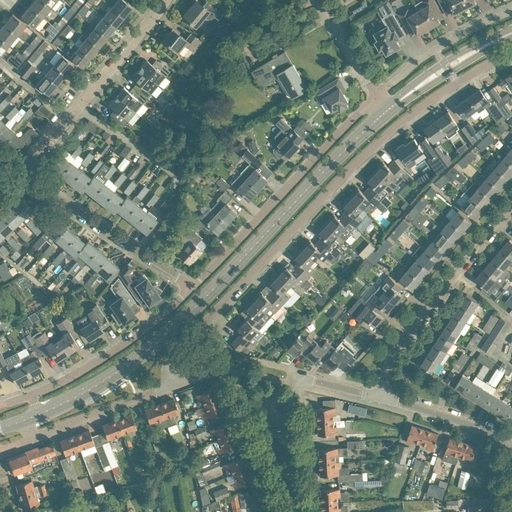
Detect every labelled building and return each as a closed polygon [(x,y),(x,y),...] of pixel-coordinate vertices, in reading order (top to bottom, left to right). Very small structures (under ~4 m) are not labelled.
[(42,17),(51,7),(42,0),(33,0),(29,6),(42,17)] [(82,0),(76,0),(70,7),(75,11),(83,1),(82,0)] [(123,0),(114,0),(116,1),(111,6),(112,7),(124,17),(132,7),(123,0)] [(210,18),(213,16),(218,20),(225,11),(211,0),(207,0),(202,6),(196,0),(183,16),(188,20),(190,22),(195,26),(202,17),(206,18),(210,18)] [(418,10),(429,29),(440,23),(433,11),(439,8),(434,0),(422,0),(425,6),(418,10)] [(465,10),(459,0),(438,0),(442,6),(447,3),(453,16),(465,10)] [(459,0),(465,10),(476,4),(474,0),(459,0)] [(77,13),(82,16),(89,8),(84,4),(77,13)] [(34,27),(42,17),(29,6),(20,16),(34,27)] [(67,21),(75,11),(70,7),(62,17),(67,21)] [(115,27),(124,17),(112,7),(103,17),(115,27)] [(429,29),(418,10),(411,14),(408,8),(398,14),(406,27),(411,24),(418,36),(429,29)] [(4,24),(17,35),(26,25),(12,13),(4,24)] [(75,25),(82,16),(77,13),(70,21),(75,25)] [(352,21),(357,18),(354,13),(349,16),(352,21)] [(393,13),(383,18),(387,26),(374,33),(378,40),(375,41),(380,49),(383,47),(387,54),(388,53),(389,54),(394,51),(393,50),(400,46),(396,40),(405,34),(393,13)] [(59,31),(67,21),(62,17),(57,23),(55,21),(52,25),(54,26),(54,27),(59,31)] [(107,37),(115,27),(103,17),(95,27),(107,37)] [(0,37),(9,45),(17,35),(4,24),(0,27),(0,37)] [(65,36),(72,28),(68,24),(61,32),(65,36)] [(50,41),(59,31),(54,27),(45,37),(50,41)] [(99,47),(107,37),(95,27),(87,37),(99,47)] [(163,37),(165,38),(163,40),(167,43),(169,45),(169,44),(179,52),(178,51),(184,43),(193,51),(201,41),(191,33),(186,40),(172,29),(169,33),(168,31),(163,37)] [(57,46),(65,36),(61,32),(52,43),(57,46)] [(82,33),(78,38),(83,42),(78,47),(90,57),(99,47),(87,37),(82,33)] [(34,48),(42,38),(37,34),(29,44),(34,48)] [(0,54),(0,55),(9,45),(0,37),(0,54)] [(35,50),(40,54),(49,43),(44,40),(35,50)] [(90,57),(74,43),(73,42),(69,47),(75,51),(70,57),(82,67),(90,57)] [(25,58),(34,48),(29,44),(20,54),(25,58)] [(209,48),(205,53),(209,57),(213,53),(209,48)] [(33,62),(40,54),(35,50),(29,59),(33,62)] [(274,58),(252,71),(261,86),(279,75),(292,97),(307,88),(293,64),(285,51),(279,55),(277,53),(273,56),(274,58)] [(20,54),(20,55),(17,52),(13,57),(10,54),(6,59),(12,64),(17,69),(25,58),(20,54)] [(65,75),(74,64),(61,54),(53,64),(65,75)] [(27,60),(18,72),(25,78),(35,66),(27,60)] [(162,62),(160,63),(157,61),(153,66),(146,60),(145,61),(143,61),(140,67),(139,69),(158,85),(170,71),(166,68),(168,67),(162,62)] [(65,75),(53,64),(50,61),(46,66),(49,69),(45,74),(44,75),(57,85),(65,75)] [(249,68),(247,63),(232,71),(235,77),(241,73),(241,74),(249,68)] [(147,99),(158,85),(139,69),(138,70),(132,75),(133,76),(132,78),(138,84),(135,88),(147,99)] [(44,75),(45,74),(40,70),(36,75),(40,79),(34,87),(41,93),(43,91),(48,95),(57,85),(44,75)] [(511,73),(507,77),(500,83),(503,88),(506,85),(511,93),(511,92),(511,73)] [(181,75),(173,84),(183,91),(190,82),(181,75)] [(340,111),(348,106),(346,103),(348,102),(343,93),(347,91),(339,78),(314,93),(321,104),(326,101),(332,111),(338,107),(340,111)] [(147,99),(135,88),(131,93),(124,87),(122,89),(121,88),(118,95),(116,96),(130,108),(130,107),(135,112),(147,99)] [(499,107),(502,105),(511,98),(508,93),(502,98),(494,87),(487,91),(492,97),(499,107)] [(492,97),(488,100),(480,89),(468,97),(476,109),(479,112),(486,107),(497,122),(499,120),(504,115),(503,114),(499,107),(492,97)] [(126,112),(130,108),(116,96),(115,98),(109,102),(110,104),(109,105),(116,111),(111,116),(124,126),(132,117),(126,112)] [(5,97),(0,102),(0,111),(10,101),(5,97)] [(172,97),(167,102),(172,106),(176,101),(172,97)] [(464,118),(476,109),(468,97),(456,106),(464,118)] [(39,107),(42,103),(37,98),(33,102),(39,107)] [(502,105),(499,107),(503,114),(504,115),(511,125),(511,108),(507,102),(502,105)] [(42,113),(46,117),(52,112),(42,103),(39,107),(37,109),(42,113)] [(166,104),(161,111),(168,117),(172,109),(166,104)] [(10,120),(17,112),(19,110),(14,106),(5,116),(10,120)] [(29,108),(23,114),(24,115),(28,118),(28,119),(32,114),(33,113),(29,108)] [(42,113),(37,109),(33,113),(32,114),(36,117),(39,117),(42,113)] [(17,112),(10,120),(5,124),(0,129),(0,142),(3,145),(14,133),(28,119),(28,118),(24,115),(22,117),(17,112)] [(436,120),(445,132),(449,137),(458,131),(457,129),(460,128),(457,124),(448,112),(436,120)] [(159,114),(157,116),(158,119),(160,121),(160,124),(163,126),(168,118),(163,113),(162,114),(159,114)] [(496,127),(502,134),(511,125),(504,115),(499,120),(502,123),(496,127)] [(294,130),(281,118),(276,124),(281,129),(275,136),(275,140),(279,143),(277,145),(274,149),(274,152),(280,157),(279,158),(285,152),(289,156),(300,145),(298,144),(303,138),(294,130)] [(94,133),(99,127),(88,120),(84,126),(94,133)] [(301,126),(308,133),(314,126),(306,120),(301,126)] [(436,120),(425,129),(433,141),(434,141),(437,146),(438,145),(441,143),(441,140),(439,137),(445,132),(436,120)] [(464,126),(475,141),(486,132),(482,127),(477,131),(470,122),(464,126)] [(475,141),(464,126),(459,129),(471,145),(475,141)] [(27,145),(38,133),(33,129),(28,129),(19,138),(14,133),(3,145),(12,154),(23,142),(24,143),(24,142),(27,145)] [(484,139),(489,145),(496,139),(490,133),(484,139)] [(425,150),(430,157),(431,158),(437,154),(433,149),(426,139),(420,143),(418,144),(414,139),(405,146),(403,144),(396,149),(406,163),(410,167),(416,163),(413,158),(425,150)] [(482,151),(489,145),(484,139),(477,145),(482,151)] [(105,141),(98,151),(103,154),(110,145),(105,141)] [(151,141),(147,146),(152,150),(156,145),(151,141)] [(236,148),(241,153),(247,148),(241,142),(236,148)] [(256,142),(249,143),(250,150),(257,149),(256,142)] [(468,148),(465,143),(457,149),(461,154),(468,148)] [(71,154),(65,150),(61,155),(61,154),(51,168),(61,176),(71,162),(75,158),(84,147),(79,144),(71,154)] [(126,156),(130,146),(123,144),(119,154),(126,156)] [(437,146),(433,149),(437,154),(446,167),(453,161),(447,153),(445,155),(438,145),(437,146)] [(257,146),(252,151),(258,156),(262,151),(257,146)] [(273,172),(248,149),(243,154),(251,162),(241,173),(258,190),(268,179),(267,178),(256,169),(262,163),(273,172)] [(464,156),(470,162),(476,156),(471,150),(464,156)] [(89,152),(81,162),(85,166),(94,155),(89,152)] [(216,152),(211,158),(215,160),(218,160),(221,157),(216,152)] [(446,167),(437,154),(431,158),(430,157),(428,159),(427,159),(431,165),(438,175),(446,167)] [(463,168),(470,162),(464,156),(457,162),(463,168)] [(508,179),(511,174),(511,164),(504,158),(495,167),(508,179)] [(99,169),(104,163),(99,159),(91,170),(95,174),(99,169)] [(403,177),(409,183),(414,178),(395,160),(388,166),(383,162),(374,171),(394,189),(399,185),(398,182),(403,177)] [(71,184),(81,170),(85,166),(81,162),(81,163),(77,167),(71,162),(61,176),(71,184)] [(109,167),(105,173),(109,177),(116,168),(112,164),(109,167)] [(462,183),(467,177),(454,166),(448,171),(462,183)] [(133,167),(126,175),(131,179),(138,171),(133,167)] [(495,167),(487,177),(500,188),(508,179),(495,167)] [(91,178),(81,192),(84,188),(94,196),(104,183),(109,177),(105,173),(99,169),(95,174),(91,178)] [(71,184),(81,192),(91,178),(82,171),(81,170),(71,184)] [(390,194),(394,189),(374,171),(366,179),(372,184),(367,189),(380,201),(381,200),(387,207),(392,201),(386,195),(387,194),(390,194)] [(118,187),(127,176),(122,172),(113,183),(117,187),(118,187)] [(249,200),(258,190),(241,173),(240,174),(246,180),(241,184),(235,179),(231,183),(238,189),(237,189),(249,200)] [(445,173),(435,183),(441,188),(444,185),(446,184),(450,179),(445,173)] [(487,177),(483,174),(483,173),(475,183),(479,187),(492,198),(500,188),(487,177)] [(216,182),(225,190),(230,185),(221,177),(216,182)] [(137,184),(132,180),(123,191),(128,195),(137,184)] [(104,183),(94,196),(104,204),(114,191),(104,183)] [(126,196),(113,212),(114,212),(117,209),(126,216),(136,204),(140,198),(141,199),(149,189),(144,185),(136,195),(135,195),(131,200),(126,196)] [(432,198),(437,191),(432,186),(426,193),(432,198)] [(483,208),(492,198),(479,187),(470,197),(483,208)] [(380,201),(367,189),(363,193),(358,188),(350,197),(363,209),(368,213),(370,212),(373,210),(375,208),(375,207),(380,201)] [(212,208),(228,223),(237,212),(227,203),(232,197),(225,190),(217,199),(218,201),(212,208)] [(113,212),(126,196),(124,199),(114,191),(104,204),(114,211),(113,212)] [(150,207),(151,206),(159,196),(154,193),(146,204),(150,207)] [(146,233),(151,237),(178,197),(177,197),(173,194),(168,201),(166,199),(157,210),(151,206),(150,207),(147,212),(137,224),(146,232),(145,233),(146,233)] [(415,205),(421,211),(429,201),(423,196),(415,205)] [(22,219),(32,210),(20,197),(11,206),(22,219)] [(368,213),(363,209),(350,197),(342,205),(347,210),(343,214),(356,226),(364,218),(368,213)] [(475,218),(483,208),(470,197),(462,207),(475,218)] [(147,212),(136,204),(126,216),(137,224),(147,212)] [(408,213),(406,216),(409,219),(415,224),(419,228),(428,217),(421,211),(415,205),(415,206),(408,213)] [(13,227),(22,219),(11,206),(1,215),(13,227)] [(211,208),(211,207),(204,214),(193,224),(198,229),(200,227),(203,229),(208,234),(214,228),(218,233),(228,223),(212,208),(211,208)] [(463,231),(472,221),(459,210),(450,220),(463,231)] [(356,226),(343,214),(339,219),(334,214),(326,222),(339,234),(343,239),(345,240),(350,234),(350,233),(356,226)] [(7,232),(13,227),(1,215),(0,216),(0,232),(3,236),(4,236),(7,240),(7,241),(16,250),(17,250),(21,247),(11,236),(7,232)] [(406,216),(398,226),(404,231),(407,228),(410,230),(415,224),(409,219),(406,216)] [(55,239),(66,227),(56,219),(57,218),(56,218),(45,231),(42,235),(41,235),(32,245),(28,250),(34,254),(38,250),(37,249),(45,239),(50,234),(55,239)] [(30,219),(26,223),(36,235),(39,232),(41,230),(35,223),(30,219)] [(455,241),(463,231),(450,220),(442,230),(455,241)] [(343,239),(339,234),(326,222),(318,231),(323,236),(319,240),(337,258),(342,253),(337,247),(339,246),(343,242),(343,239)] [(455,241),(442,230),(435,224),(426,234),(433,240),(447,251),(455,241)] [(159,235),(164,228),(160,225),(154,232),(159,235)] [(202,250),(207,244),(201,239),(202,238),(189,225),(176,239),(186,248),(180,254),(190,263),(202,250)] [(398,226),(389,236),(398,244),(401,241),(398,238),(404,231),(398,226)] [(64,248),(75,235),(66,227),(55,239),(64,248)] [(21,228),(16,232),(26,242),(29,244),(31,241),(30,239),(30,238),(21,228)] [(74,256),(84,244),(75,235),(64,248),(74,256)] [(386,240),(381,246),(387,251),(393,244),(387,238),(386,240)] [(511,241),(510,239),(501,249),(511,258),(511,241)] [(74,256),(64,268),(68,271),(77,260),(83,265),(98,248),(88,240),(84,244),(77,253),(76,253),(74,256)] [(337,258),(319,240),(315,244),(309,240),(301,248),(314,260),(318,256),(323,261),(327,257),(333,263),(337,258)] [(438,261),(447,251),(433,240),(425,249),(438,261)] [(10,251),(2,244),(0,246),(0,250),(6,256),(10,251)] [(51,244),(42,254),(46,257),(55,247),(51,244)] [(420,245),(412,255),(417,259),(430,270),(438,261),(425,249),(420,245)] [(376,248),(368,257),(375,264),(383,255),(387,251),(381,246),(378,250),(376,248)] [(83,265),(74,276),(79,280),(87,271),(91,265),(97,270),(107,257),(98,248),(83,265)] [(295,266),(307,278),(311,282),(314,279),(310,276),(316,269),(310,264),(314,260),(301,248),(293,257),(299,261),(295,266)] [(369,254),(363,249),(359,253),(365,259),(369,255),(369,254)] [(504,269),(511,259),(511,258),(501,249),(493,259),(504,269)] [(20,254),(17,250),(16,250),(10,256),(15,260),(20,254)] [(61,252),(51,262),(56,266),(65,256),(61,252)] [(118,273),(114,269),(117,265),(107,257),(97,270),(84,285),(87,288),(100,273),(106,278),(104,280),(109,284),(118,273)] [(367,257),(362,263),(364,264),(367,267),(371,267),(374,263),(367,257)] [(421,280),(430,270),(417,259),(408,269),(421,280)] [(510,273),(504,269),(493,259),(484,269),(495,279),(506,288),(510,283),(505,279),(510,273)] [(118,273),(137,300),(137,299),(143,295),(145,298),(144,298),(149,305),(151,303),(152,304),(158,300),(157,299),(160,297),(158,295),(162,289),(153,284),(152,286),(148,279),(144,273),(136,279),(132,281),(127,274),(132,268),(128,263),(127,263),(118,273)] [(313,283),(311,282),(307,278),(295,266),(290,270),(285,265),(277,274),(290,286),(294,282),(299,287),(300,286),(306,291),(313,283)] [(413,290),(421,280),(408,269),(400,279),(413,290)] [(506,288),(495,279),(484,269),(475,279),(484,286),(481,289),(488,296),(496,287),(498,289),(501,284),(506,288)] [(9,271),(1,276),(4,280),(12,275),(9,271)] [(277,274),(269,282),(274,287),(270,292),(286,306),(288,308),(301,295),(298,293),(296,291),(290,286),(277,274)] [(377,289),(396,305),(404,296),(398,291),(402,287),(389,275),(377,289)] [(135,315),(128,306),(135,301),(118,277),(110,287),(118,298),(110,304),(115,310),(111,313),(111,312),(110,313),(119,325),(119,324),(123,322),(124,323),(126,322),(128,322),(133,319),(133,317),(135,315)] [(54,285),(51,289),(57,295),(61,290),(54,285)] [(389,314),(396,305),(377,289),(366,302),(371,307),(379,314),(383,309),(389,314)] [(56,300),(60,306),(75,298),(71,291),(56,300)] [(261,291),(253,300),(271,316),(275,312),(280,307),(284,309),(286,306),(270,292),(266,296),(261,291)] [(322,296),(317,303),(322,308),(330,299),(324,294),(322,296)] [(460,304),(472,312),(479,301),(467,294),(460,304)] [(275,320),(271,316),(253,300),(245,308),(250,313),(246,317),(261,332),(263,333),(275,320)] [(86,315),(77,321),(81,328),(88,340),(90,338),(91,340),(96,337),(95,335),(102,331),(100,329),(109,323),(100,309),(97,304),(91,308),(89,309),(85,312),(86,315)] [(466,322),(472,312),(460,304),(453,314),(466,322)] [(344,309),(338,305),(329,316),(334,321),(344,309)] [(379,314),(371,307),(368,311),(362,307),(354,316),(368,327),(372,323),(377,327),(385,318),(379,314)] [(307,313),(300,316),(303,322),(306,325),(310,320),(307,313)] [(459,332),(466,322),(453,314),(447,324),(459,332)] [(499,318),(495,316),(492,314),(487,322),(494,326),(499,318)] [(0,326),(1,326),(3,329),(4,330),(15,321),(12,317),(7,321),(4,323),(0,318),(0,326)] [(23,321),(27,328),(33,324),(29,317),(23,321)] [(77,331),(74,326),(67,317),(57,324),(64,336),(58,339),(67,353),(79,346),(71,334),(77,331)] [(236,327),(242,332),(238,336),(232,343),(245,355),(259,340),(256,337),(261,332),(246,317),(236,327)] [(498,322),(508,328),(511,323),(501,317),(498,322)] [(489,333),(494,326),(487,322),(483,329),(489,333)] [(505,332),(508,328),(498,322),(496,326),(505,332)] [(452,342),(459,332),(447,324),(440,334),(452,342)] [(502,337),(505,332),(496,326),(493,331),(502,337)] [(306,356),(317,342),(308,334),(309,333),(305,329),(296,339),(290,346),(287,349),(296,357),(301,352),(306,356)] [(42,333),(40,330),(31,336),(36,343),(43,353),(48,349),(56,361),(67,353),(58,339),(52,343),(45,332),(42,333)] [(370,331),(366,335),(366,338),(370,341),(375,336),(370,331)] [(499,341),(502,337),(493,331),(490,335),(499,341)] [(482,336),(477,333),(476,332),(471,339),(477,344),(482,336)] [(36,343),(31,336),(29,333),(23,337),(30,347),(36,343)] [(446,352),(452,342),(440,334),(434,345),(446,352)] [(290,346),(296,339),(291,335),(285,342),(290,346)] [(497,345),(499,341),(490,335),(487,339),(497,345)] [(473,351),(477,344),(471,339),(466,347),(467,348),(473,351)] [(494,350),(497,345),(487,339),(484,344),(494,350)] [(324,362),(335,349),(326,341),(321,346),(317,342),(306,356),(314,363),(319,358),(324,362)] [(491,354),(494,350),(484,344),(482,348),(491,354)] [(439,362),(446,352),(434,345),(427,355),(439,362)] [(335,349),(324,362),(333,370),(337,364),(342,368),(356,352),(356,351),(356,352),(353,350),(352,349),(350,349),(349,351),(344,347),(340,352),(335,349)] [(20,359),(29,377),(44,369),(38,357),(33,349),(29,352),(29,353),(20,358),(20,359)] [(469,356),(464,353),(463,352),(458,359),(464,364),(469,356)] [(484,364),(488,357),(480,352),(476,359),(484,364)] [(433,373),(439,362),(427,355),(421,365),(433,373)] [(491,369),(495,362),(488,357),(484,364),(491,369)] [(15,384),(29,377),(20,359),(6,366),(9,372),(15,384)] [(459,371),(464,364),(458,359),(453,367),(459,371)] [(504,373),(509,366),(502,362),(500,365),(498,369),(499,369),(504,373)] [(451,384),(458,374),(451,370),(445,380),(451,384)] [(472,381),(462,374),(454,386),(465,393),(472,381)] [(475,399),(483,387),(472,381),(465,393),(475,399)] [(483,387),(475,399),(485,406),(493,394),(496,388),(486,382),(483,387)] [(205,405),(219,399),(214,387),(196,395),(198,400),(202,399),(205,405)] [(493,394),(485,406),(495,412),(503,400),(493,394)] [(174,422),(172,415),(179,412),(173,398),(159,404),(167,425),(174,422)] [(322,408),(336,407),(335,398),(322,399),(322,408)] [(205,419),(223,411),(219,399),(205,405),(207,412),(203,414),(205,419)] [(505,419),(511,408),(511,405),(503,400),(495,412),(505,419)] [(365,416),(367,408),(350,403),(348,412),(365,416)] [(158,428),(167,425),(159,404),(144,409),(149,423),(155,421),(158,428)] [(318,421),(334,420),(333,414),(336,414),(336,407),(322,408),(317,408),(318,421)] [(116,419),(122,433),(136,428),(131,414),(116,419)] [(107,439),(122,433),(116,419),(102,425),(107,439)] [(196,427),(193,419),(186,422),(189,430),(196,427)] [(318,421),(319,435),(337,434),(337,425),(334,426),(334,420),(318,421)] [(219,440),(233,434),(228,422),(209,430),(211,435),(216,433),(219,440)] [(420,444),(425,429),(412,425),(406,441),(413,444),(413,441),(420,444)] [(194,430),(197,437),(206,433),(203,426),(194,430)] [(433,450),(439,434),(425,429),(420,444),(428,446),(427,448),(433,450)] [(89,430),(74,435),(79,449),(82,456),(96,451),(95,446),(94,443),(89,430)] [(222,446),(217,448),(219,453),(238,445),(233,434),(219,440),(222,446)] [(65,454),(79,449),(74,435),(60,441),(65,454)] [(459,457),(463,442),(450,437),(443,459),(456,464),(459,457)] [(124,440),(124,441),(124,442),(127,448),(132,446),(129,438),(124,440)] [(365,440),(348,441),(348,447),(348,448),(360,448),(365,447),(365,440)] [(109,441),(102,443),(110,464),(111,468),(118,466),(109,441)] [(471,463),(477,446),(463,442),(459,457),(466,459),(465,461),(471,463)] [(102,443),(95,446),(96,451),(103,467),(110,464),(102,443)] [(8,459),(14,474),(23,470),(25,476),(34,473),(46,466),(58,462),(52,444),(8,459)] [(392,470),(399,471),(402,472),(409,446),(399,444),(392,470)] [(348,455),(348,448),(348,447),(319,449),(320,462),(340,461),(339,456),(348,455)] [(195,458),(204,455),(201,448),(192,451),(195,458)] [(233,474),(247,468),(242,456),(224,464),(226,469),(230,468),(233,474)] [(193,463),(196,470),(210,464),(207,457),(193,463)] [(189,458),(181,460),(184,472),(192,470),(189,458)] [(64,471),(70,469),(67,459),(61,461),(64,471)] [(196,470),(194,470),(200,486),(208,483),(204,474),(221,467),(218,461),(210,464),(196,470)] [(340,461),(320,462),(321,475),(338,475),(338,482),(349,481),(356,481),(363,480),(363,473),(348,474),(348,467),(341,467),(341,461),(340,461)] [(422,461),(419,470),(425,472),(428,463),(422,461)] [(454,466),(446,463),(441,479),(449,482),(454,466)] [(147,470),(150,479),(158,476),(156,467),(147,470)] [(247,468),(233,474),(227,477),(229,483),(232,482),(234,487),(252,480),(247,468)] [(469,478),(460,476),(458,487),(466,489),(469,478)] [(31,480),(16,484),(19,496),(35,492),(39,491),(37,486),(33,487),(31,480)] [(356,481),(349,481),(349,485),(356,485),(356,489),(364,489),(364,486),(379,485),(383,485),(383,480),(364,481),(356,481)] [(430,483),(427,493),(442,498),(445,488),(430,483)] [(102,484),(94,486),(97,494),(105,492),(102,484)] [(205,487),(199,489),(202,505),(210,503),(206,493),(208,493),(205,487)] [(216,500),(230,494),(227,487),(213,492),(216,500)] [(322,503),(338,502),(338,496),(340,496),(340,488),(321,489),(322,503)] [(84,497),(82,490),(73,493),(74,499),(84,497)] [(35,492),(19,496),(23,509),(38,504),(36,497),(40,496),(39,491),(35,492)] [(248,507),(245,491),(238,492),(241,508),(248,507)] [(237,493),(229,495),(231,508),(232,511),(240,511),(240,508),(240,507),(239,507),(237,493)] [(201,509),(201,511),(209,511),(209,510),(219,508),(218,500),(202,507),(202,509),(201,509)] [(322,503),(322,511),(341,511),(341,507),(338,507),(338,502),(322,503)]
